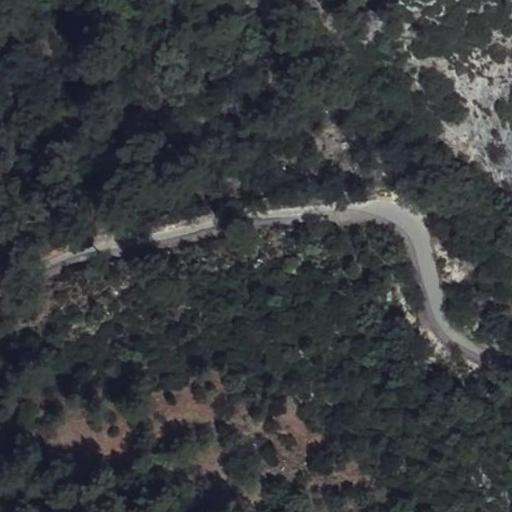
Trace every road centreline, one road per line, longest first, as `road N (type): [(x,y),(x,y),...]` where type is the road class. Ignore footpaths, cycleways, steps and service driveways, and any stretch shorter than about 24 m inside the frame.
road 1 (residential): [(0,281),(77,235),(271,216),(402,229),(461,348),(511,378)]
road 2 (unknown): [(0,386),(55,387),(104,374),(165,343),(305,246),(358,224)]
